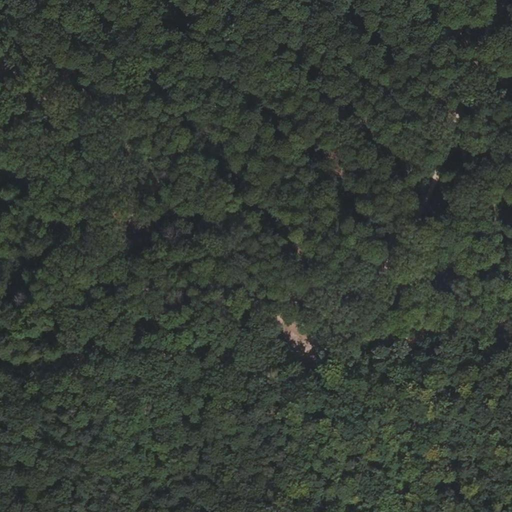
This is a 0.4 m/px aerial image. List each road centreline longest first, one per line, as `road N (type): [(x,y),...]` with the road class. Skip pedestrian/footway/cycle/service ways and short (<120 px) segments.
road 1 (track): [(293,344),(1,0)]
road 2 (track): [(508,0),(414,220),(341,324),(304,357)]
road 3 (track): [(304,357),(0,381)]
road 4 (track): [(304,357),(303,511)]
